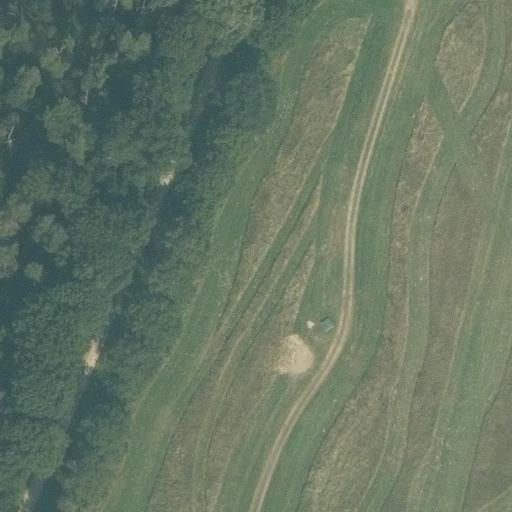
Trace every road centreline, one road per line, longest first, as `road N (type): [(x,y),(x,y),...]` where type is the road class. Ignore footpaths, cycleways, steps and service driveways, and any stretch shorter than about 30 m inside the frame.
road 1 (track): [(20,511),(241,0)]
road 2 (track): [(254,511),(298,417),(350,335),(354,205),(412,0)]
